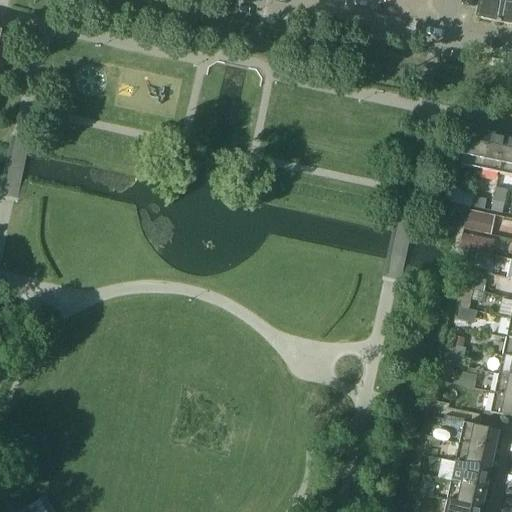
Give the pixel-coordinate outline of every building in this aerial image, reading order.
[(478,0),(474,19),(497,24),(502,0),(478,0)] [(511,0),(502,0),(497,24),(511,26),(511,0)] [(477,128),(476,133),(467,131),(459,166),(479,170),(488,130),(477,128)] [(498,132),(488,130),(479,170),(498,174),(505,139),(497,137),(498,132)] [(511,140),(505,139),(498,174),(511,177),(511,140)] [(448,203),(471,208),(473,198),(475,191),(451,186),(448,203)] [(506,190),(495,188),(490,212),(502,215),(506,190)] [(487,200),(473,198),(471,208),(485,211),(487,200)] [(491,236),(494,217),(467,211),(463,230),(491,236)] [(476,283),(473,282),(461,280),(459,289),(474,292),(476,283)] [(469,311),(474,292),(459,289),(455,308),(462,309),(469,311)] [(472,311),(469,311),(462,309),(459,322),(469,324),(472,311)] [(452,346),(453,347),(464,349),(466,340),(454,337),(452,346)] [(511,339),(506,338),(502,357),(511,359),(511,339)] [(465,359),(467,350),(464,349),(453,347),(451,356),(465,359)] [(511,359),(502,357),(497,376),(511,378),(511,359)] [(471,370),(457,367),(455,377),(469,380),(471,370)] [(511,378),(497,376),(493,394),(511,398),(511,378)] [(511,398),(493,394),(489,414),(511,419),(511,398)] [(498,433),(462,425),(458,445),(499,453),(501,443),(496,442),(498,433)] [(499,453),(458,445),(454,464),(489,471),(491,463),(496,464),(499,453)] [(432,469),(434,459),(423,457),(421,467),(432,469)] [(489,471),(454,464),(450,482),(490,491),(493,480),(487,479),(489,471)] [(490,491),(450,482),(446,501),(481,509),(483,500),(488,502),(490,491)] [(422,496),(428,497),(430,498),(431,491),(423,489),(422,496)] [(426,505),(428,497),(422,496),(419,495),(418,503),(426,505)] [(480,511),(481,509),(446,501),(443,511),(480,511)] [(45,511),(40,503),(28,510),(28,511),(45,511)]
